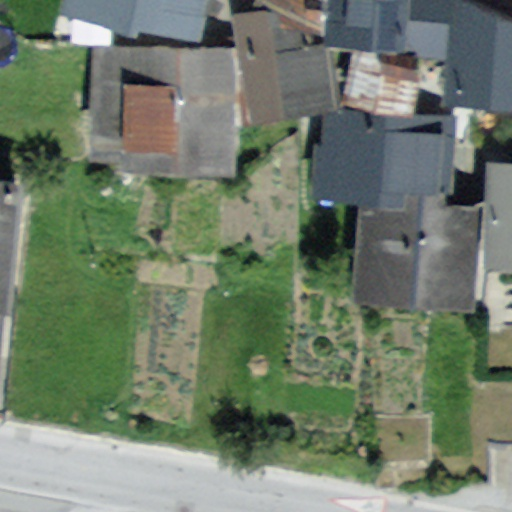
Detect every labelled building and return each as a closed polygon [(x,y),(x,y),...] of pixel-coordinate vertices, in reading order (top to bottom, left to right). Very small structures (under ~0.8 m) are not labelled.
[(219,0),(77,0),(74,18),(210,45),(219,0)] [(447,102),(511,106),(511,24),(462,0),(261,0),(328,33),(327,44),(451,57),(447,102)] [(276,17),(237,24),(256,128),(323,115),(340,112),(328,47),(283,55),(276,17)] [(239,54),(89,54),(90,176),(240,176),(239,54)] [(420,74),(358,59),(348,98),(410,112),(420,74)] [(326,117),(315,193),(399,203),(401,189),(447,194),(456,117),(347,111),(326,117)] [(487,265),(511,266),(511,170),(491,169),(487,265)] [(28,185),(0,183),(0,307),(21,308),(28,185)] [(469,215),(370,213),(363,305),(478,317),(469,215)]
